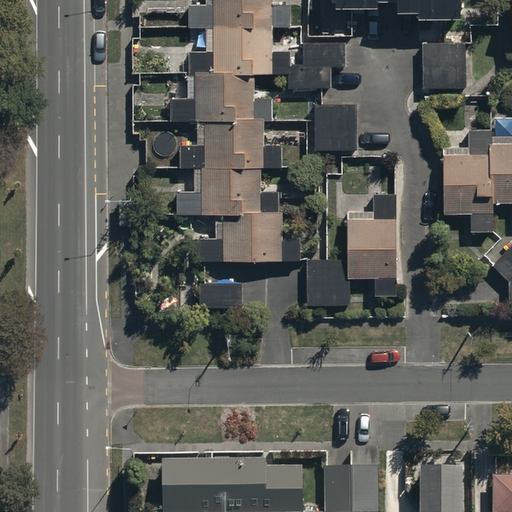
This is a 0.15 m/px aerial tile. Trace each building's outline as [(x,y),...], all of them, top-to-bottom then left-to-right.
[(299,51),(273,51),(273,29),(292,29),(291,4),(272,4),(271,0),(206,0),(207,5),(188,5),(188,28),(207,27),(207,52),(187,52),(188,97),(170,97),(170,123),(198,122),(198,145),(180,145),(181,167),(194,166),(195,192),(176,192),(176,215),(216,215),(217,238),(198,238),(199,263),(299,261),(298,237),(283,237),(283,212),(279,212),(279,193),(263,193),(262,168),(281,167),(281,145),(264,145),(263,122),(271,122),(271,97),(256,97),(256,75),(288,74),(288,90),(331,89),(331,66),(345,66),(345,41),(299,41),(299,51)] [(460,19),(459,0),(336,0),(337,9),(379,8),(379,3),(398,3),(398,14),(420,14),(420,20),(460,19)] [(465,42),(421,44),(422,88),(467,87),(465,42)] [(358,104),(315,103),(315,150),(358,151),(358,104)] [(472,146),(444,146),(445,217),(471,217),(471,232),(495,232),(494,203),(511,203),(511,135),(491,136),(491,129),(472,129),(472,146)] [(375,279),(375,297),(398,297),(396,194),(372,194),(372,210),(348,211),(349,259),(306,259),(307,305),(350,304),(350,279),(375,279)] [(511,246),(493,265),(510,282),(510,304),(511,303),(511,246)] [(243,282),(200,281),(200,307),(242,308),(243,282)] [(349,468),(326,468),(326,511),(377,511),(378,450),(349,450),(349,468)] [(303,511),(303,469),(268,468),(268,461),(162,460),(161,511),(303,511)] [(432,469),(421,469),(420,511),(463,511),(463,470),(452,470),(452,464),(432,464),(432,469)] [(409,511),(411,467),(382,466),(381,511),(409,511)] [(511,511),(511,476),(492,476),(491,511),(511,511)]
